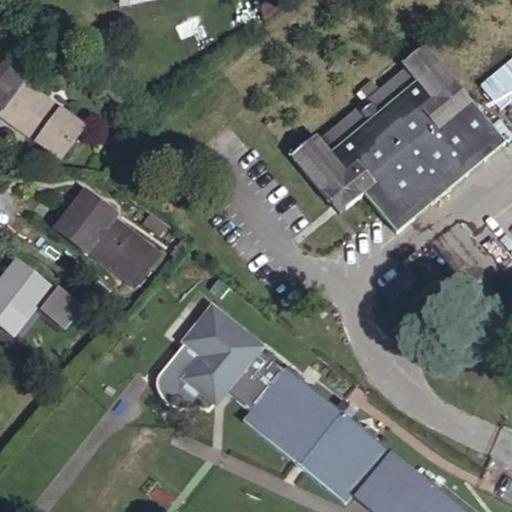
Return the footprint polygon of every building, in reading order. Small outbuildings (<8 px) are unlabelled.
[(401,63),(404,67),(416,82),(440,62),(426,44),(401,63)] [(511,60),(478,87),(498,112),(511,101),(511,60)] [(416,82),(404,67),(380,87),(368,96),(319,137),(317,134),(293,154),(341,213),(365,193),(398,231),(506,142),(440,62),(416,82)] [(22,80),(5,66),(0,72),(0,121),(7,126),(10,122),(33,140),(30,144),(54,163),(77,131),(18,86),(22,80)] [(368,96),(380,87),(372,77),(360,87),(368,96)] [(10,122),(7,126),(30,144),(33,140),(10,122)] [(132,127),(128,124),(118,129),(102,150),(110,156),(132,127)] [(80,253),(115,280),(127,265),(139,275),(150,261),(102,224),(105,221),(78,200),(50,237),(77,258),(80,253)] [(127,265),(115,280),(128,291),(139,275),(127,265)] [(13,270),(0,286),(0,336),(5,341),(29,310),(36,315),(33,319),(51,334),(67,313),(49,299),(44,305),(38,300),(43,293),(13,270)] [(282,369),(281,371),(254,350),(255,348),(207,310),(180,343),(199,358),(181,380),(211,404),(220,392),(247,413),(239,422),(342,503),(384,450),(343,417),(332,409),(282,369)] [(199,358),(180,343),(151,381),(152,391),(161,404),(170,409),(181,411),(195,409),(200,410),(204,413),(211,404),(181,380),(199,358)] [(460,511),(387,453),(352,498),(369,511),(460,511)]
